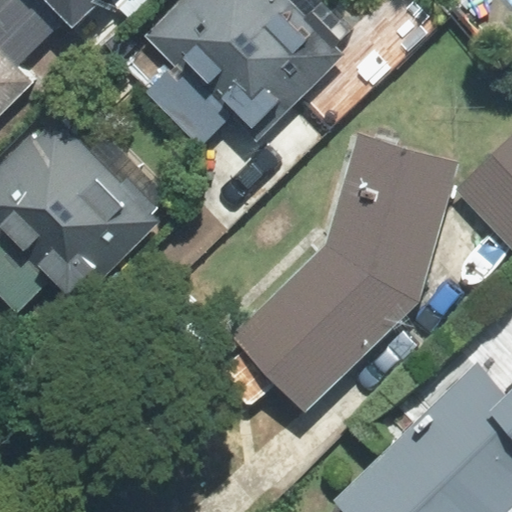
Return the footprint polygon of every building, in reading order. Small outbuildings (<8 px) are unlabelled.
[(37,0),(0,0),(0,113),(32,82),(16,65),(60,22),(37,0)] [(37,0),(60,22),(69,31),(99,0),(37,0)] [(175,64),(148,92),(201,144),(231,114),(257,139),(341,54),(335,48),(354,30),(323,0),(180,0),(146,35),(175,64)] [(50,110),(0,160),(0,296),(17,313),(52,276),(68,291),(76,282),(89,294),(160,222),(152,214),(170,196),(106,135),(91,150),(50,110)] [(234,336),(306,410),(419,301),(458,162),(358,134),(326,247),(234,336)] [(511,137),(457,190),(511,246),(511,137)] [(511,390),(508,395),(477,364),(338,501),(348,511),(503,511),(511,503),(511,390)] [(511,511),(511,503),(503,511),(511,511)]
